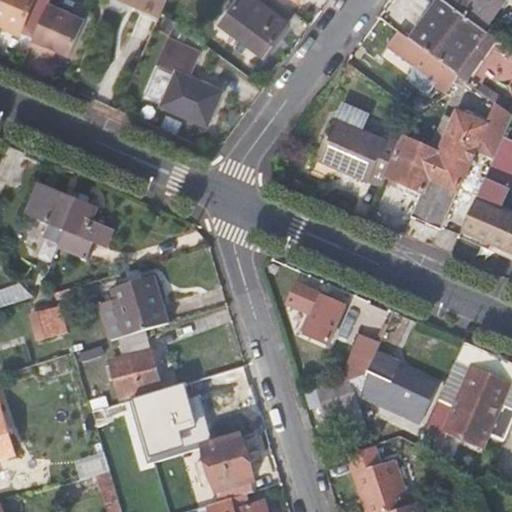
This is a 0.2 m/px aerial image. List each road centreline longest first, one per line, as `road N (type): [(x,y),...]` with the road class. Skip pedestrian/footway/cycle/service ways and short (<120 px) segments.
road 1 (residential): [(224,197),(314,511)]
road 2 (residential): [(511,322),(224,197)]
road 3 (residential): [(224,197),(0,101)]
road 4 (residential): [(357,0),(240,158),(224,197)]
